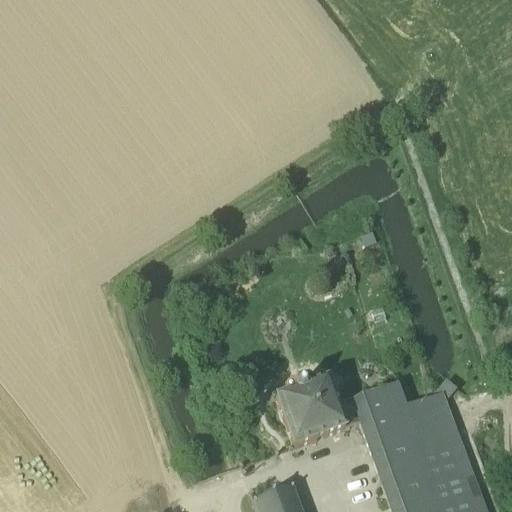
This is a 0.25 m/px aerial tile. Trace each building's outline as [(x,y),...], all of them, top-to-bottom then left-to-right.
[(437,395),(441,400),(445,404),(455,395),(447,386),(437,395)] [(294,454),(345,436),(336,412),(327,387),(308,394),(306,390),(302,388),(296,390),(294,394),(296,398),(276,405),(294,454)] [(397,390),(351,407),(359,431),(405,412),(397,390)] [(359,431),(388,511),(482,511),(444,406),(441,400),(437,401),(405,412),(359,431)] [(345,436),(359,431),(351,407),(336,412),(345,436)] [(254,511),(298,511),(291,493),(253,508),(254,511)]
